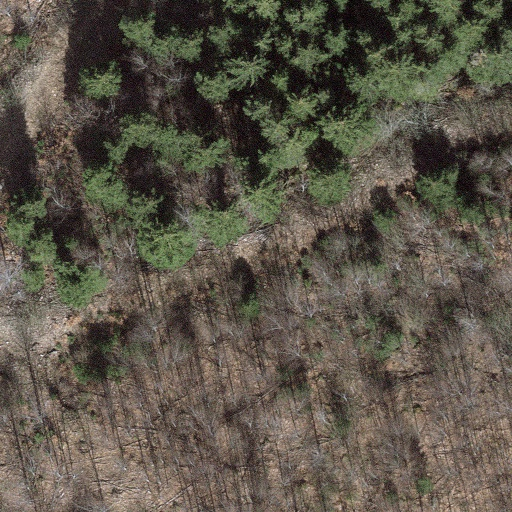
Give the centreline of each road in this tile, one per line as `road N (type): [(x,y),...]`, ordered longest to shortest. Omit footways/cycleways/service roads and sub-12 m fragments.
road 1 (track): [(0,325),(296,264),(511,168)]
road 2 (track): [(106,0),(0,157)]
